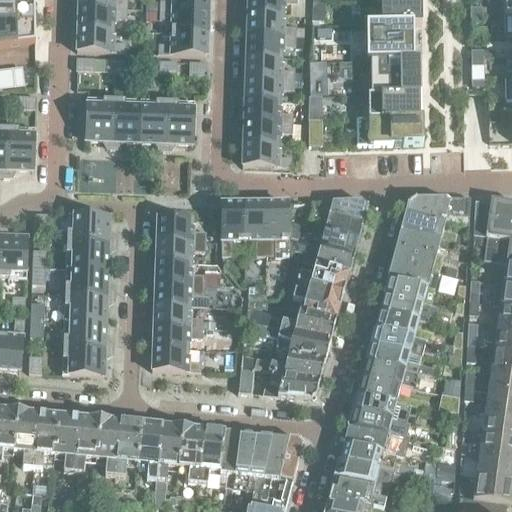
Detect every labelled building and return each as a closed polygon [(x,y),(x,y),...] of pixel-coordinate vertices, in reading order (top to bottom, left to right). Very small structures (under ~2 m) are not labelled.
[(78,0),(78,12),(127,14),(127,12),(140,13),(141,5),(127,4),(116,3),(116,0),(78,0)] [(208,0),(171,0),(171,5),(160,5),(159,12),(159,15),(208,17),(208,0)] [(296,0),(247,0),(247,18),(285,19),(285,8),(296,9),(296,0)] [(511,0),(485,0),(486,61),(460,61),(461,148),(511,147),(511,0)] [(159,12),(160,5),(147,4),(146,12),(159,12)] [(0,26),(35,26),(34,5),(0,5),(0,26)] [(421,30),(421,10),(421,5),(381,5),(381,29),(413,29),(413,30),(421,30)] [(324,25),(325,6),(312,6),(311,25),(324,25)] [(78,12),(77,34),(114,35),(114,30),(115,30),(115,24),(127,24),(127,14),(78,12)] [(208,17),(159,15),(159,25),(171,26),(170,31),(171,31),(171,36),(208,38),(208,17)] [(247,18),(246,40),(295,42),(296,31),(284,31),(285,19),(247,18)] [(0,50),(35,46),(35,26),(0,26),(0,50)] [(371,65),(413,64),(413,30),(413,29),(381,29),(366,30),(366,65),(371,65)] [(317,32),(317,42),(331,42),(331,32),(317,32)] [(114,35),(77,34),(76,56),(125,58),(126,47),(114,47),(115,40),(114,40),(114,35)] [(208,38),(171,36),(171,42),(170,42),(170,49),(158,48),(158,59),(207,61),(208,38)] [(295,42),(246,40),(246,62),(283,63),(284,51),(295,52),(295,42)] [(483,61),(483,54),(471,54),(471,62),(483,61)] [(85,75),(85,62),(76,62),(76,75),(85,75)] [(93,75),(94,63),(85,62),(85,75),(93,75)] [(283,63),(246,62),(245,83),(294,85),(294,75),(283,75),(283,63)] [(106,76),(106,64),(106,63),(94,63),(93,75),(106,76)] [(115,76),(115,63),(106,63),(106,64),(106,76),(115,76)] [(123,77),(124,64),(124,63),(115,63),(115,76),(123,77)] [(420,99),(420,64),(413,64),(371,65),(371,99),(371,100),(420,99)] [(167,78),(168,65),(159,65),(159,78),(167,78)] [(176,79),(177,66),(177,65),(168,65),(167,78),(176,79)] [(197,79),(198,66),(189,66),(189,79),(197,79)] [(207,67),(198,66),(197,79),(206,79),(207,67)] [(309,68),(310,99),(326,98),(325,68),(309,68)] [(23,71),(0,73),(0,93),(26,91),(23,71)] [(245,83),(244,105),(282,107),(282,95),(293,95),(294,85),(245,83)] [(420,122),(420,99),(371,100),(371,99),(368,99),(368,123),(420,122)] [(26,113),(27,100),(18,100),(18,113),(26,113)] [(35,101),(27,100),(26,113),(35,114),(35,101)] [(139,147),(140,105),(86,103),(85,145),(109,146),(109,154),(115,154),(115,146),(139,147)] [(192,149),(194,107),(140,105),(139,147),(161,147),(161,155),(168,156),(169,148),(192,149)] [(282,107),(244,105),(243,127),(292,129),(293,118),(281,118),(282,107)] [(309,108),(308,123),(320,123),(321,108),(309,108)] [(368,123),(356,123),(356,149),(390,149),(391,148),(392,147),(393,147),(393,149),(400,149),(400,147),(401,147),(402,148),(403,149),(422,148),(422,122),(420,122),(368,123)] [(322,124),(308,125),(308,151),(323,151),(322,124)] [(292,129),(243,127),(243,149),(280,150),(281,138),(292,138),(292,129)] [(300,150),(300,129),(292,129),(292,138),(292,150),(299,150),(300,150)] [(33,175),(34,133),(0,132),(0,173),(2,174),(2,182),(9,182),(9,177),(9,174),(33,175)] [(280,150),(243,149),(242,171),(291,172),(291,162),(280,161),(280,150)] [(409,208),(406,220),(445,225),(455,228),(468,228),(470,202),(414,205),(409,208)] [(473,240),(474,240),(487,241),(483,265),(504,268),(506,268),(511,268),(511,206),(490,204),(490,208),(475,206),(473,240)] [(316,215),(362,227),(367,210),(362,205),(288,208),(289,217),(311,216),(316,216),(316,215)] [(288,239),(288,227),(289,217),(288,208),(286,209),(265,209),(266,261),(287,261),(288,253),(288,245),(288,239)] [(243,245),(243,209),(220,209),(220,246),(221,261),(232,261),(231,246),(243,245)] [(265,209),(243,209),(243,245),(255,245),(256,261),(266,261),(265,209)] [(316,216),(311,216),(308,224),(318,227),(319,225),(326,227),(324,235),(357,244),(362,227),(316,215),(316,216)] [(47,227),(47,219),(34,218),(34,227),(47,227)] [(117,251),(117,245),(109,244),(109,237),(109,221),(73,219),(72,219),(68,219),(66,272),(108,274),(108,258),(108,251),(117,251)] [(443,234),(445,225),(406,220),(401,237),(440,242),(453,246),(454,246),(456,238),(443,234)] [(193,236),(194,225),(194,223),(157,222),(156,244),(205,246),(206,236),(193,236)] [(46,236),(47,227),(34,227),(34,235),(46,236)] [(0,282),(25,283),(27,242),(11,241),(3,241),(3,233),(0,232),(0,282)] [(309,241),(307,249),(353,261),(357,244),(324,235),(321,244),(309,241)] [(456,257),(459,248),(454,246),(453,246),(440,242),(401,237),(397,253),(436,259),(439,251),(456,257)] [(288,239),(288,245),(296,247),(298,241),(288,239)] [(485,250),(486,242),(475,241),(474,249),(485,250)] [(205,246),(156,244),(156,266),(193,267),(193,256),(205,257),(205,254),(205,247),(205,246)] [(304,257),(307,249),(296,247),(288,245),(288,253),(304,257)] [(353,261),(307,249),(304,257),(317,261),(315,270),(348,279),(353,261)] [(442,260),(436,259),(397,253),(392,270),(431,275),(438,277),(442,260)] [(46,255),(33,254),(33,263),(46,263),(46,255)] [(45,272),(46,263),(33,263),(32,272),(45,272)] [(193,267),(156,266),(155,288),(204,290),(204,279),(193,279),(193,267)] [(511,290),(511,268),(506,268),(504,268),(501,289),(511,290)] [(348,279),(315,270),(312,279),(299,276),(297,286),(305,288),(304,291),(342,302),(348,279)] [(392,270),(388,286),(427,292),(434,294),(438,277),(431,275),(392,270)] [(45,281),(45,272),(32,272),(32,280),(45,281)] [(115,303),(115,298),(107,297),(107,290),(108,274),(66,272),(64,326),(106,327),(106,312),(107,304),(110,304),(110,303),(115,303)] [(457,275),(447,272),(445,280),(456,282),(457,275)] [(292,279),(286,278),(284,285),(290,287),(292,279)] [(204,279),(204,290),(223,290),(223,280),(204,279)] [(45,289),(45,281),(32,280),(32,289),(45,289)] [(388,286),(383,302),(422,308),(432,310),(434,294),(427,292),(388,286)] [(155,288),(154,310),(192,311),(192,300),(204,300),(204,290),(155,288)] [(464,302),(465,290),(458,289),(456,300),(464,302)] [(511,290),(501,289),(498,310),(511,312),(511,290)] [(204,290),(204,299),(215,300),(215,290),(204,290)] [(342,302),(304,291),(303,295),(295,293),(292,303),(305,306),(302,315),(302,316),(336,325),(342,302)] [(470,294),(469,307),(478,308),(479,295),(470,294)] [(422,308),(383,302),(379,319),(418,324),(419,325),(421,317),(433,320),(433,321),(445,325),(448,315),(432,310),(422,308)] [(464,307),(457,305),(455,318),(463,319),(464,307)] [(44,308),(31,307),(31,316),(44,316),(44,308)] [(478,308),(469,307),(468,320),(478,320),(478,308)] [(154,310),(154,332),(203,333),(203,323),(191,323),(192,311),(154,310)] [(511,312),(498,310),(496,332),(511,334),(511,312)] [(247,312),(246,325),(280,333),(294,337),(330,346),(336,325),(302,316),(302,315),(300,315),(299,317),(296,328),(285,325),(271,321),(272,319),(247,312)] [(296,328),(299,317),(288,314),(285,325),(296,328)] [(44,325),(44,316),(31,316),(31,325),(44,325)] [(416,332),(419,325),(379,319),(374,335),(413,341),(425,344),(432,346),(434,337),(416,332)] [(1,337),(0,350),(0,374),(20,377),(24,324),(14,323),(13,338),(1,337)] [(43,334),(44,325),(31,325),(30,333),(43,334)] [(280,333),(246,325),(245,334),(266,339),(287,345),(284,358),(288,358),(325,366),(330,346),(294,337),(280,333)] [(104,364),(105,357),(113,357),(113,351),(105,350),(105,343),(106,327),(64,326),(62,379),(69,380),(104,381),(104,374),(104,364)] [(154,332),(153,354),(190,355),(191,343),(202,344),(203,333),(154,332)] [(511,334),(496,332),(493,353),(511,355),(511,334)] [(43,342),(43,334),(30,333),(30,342),(43,342)] [(409,358),(421,361),(425,344),(413,341),(374,335),(370,352),(409,358)] [(467,351),(476,351),(477,338),(468,337),(467,351)] [(475,367),(476,351),(467,351),(466,366),(475,367)] [(409,358),(370,352),(365,368),(404,374),(422,378),(436,381),(438,374),(419,369),(407,366),(409,358)] [(460,365),(461,353),(453,352),(451,362),(460,365)] [(511,355),(493,353),(490,375),(511,377),(511,355)] [(190,355),(153,354),(152,375),(201,377),(201,367),(190,366),(190,355)] [(319,386),(325,366),(288,358),(284,358),(281,369),(271,366),(256,363),(243,360),(241,373),(254,374),(268,376),(268,377),(272,378),(319,386)] [(42,361),(29,361),(29,369),(42,370),(42,361)] [(417,394),(422,378),(404,374),(365,368),(361,384),(400,390),(411,393),(417,394)] [(41,378),(42,370),(29,369),(29,378),(41,378)] [(251,399),(254,374),(241,373),(238,398),(250,399),(251,399)] [(511,399),(511,377),(490,375),(487,396),(511,399)] [(319,386),(272,378),(269,389),(265,388),(262,400),(310,406),(315,402),(319,386)] [(464,394),(474,394),(475,379),(465,378),(464,394)] [(400,390),(361,384),(356,401),(395,407),(409,410),(421,412),(428,414),(429,407),(409,401),(411,393),(400,390)] [(473,406),(474,394),(464,394),(464,405),(473,406)] [(511,421),(511,399),(487,396),(484,417),(511,421)] [(418,422),(421,412),(409,410),(395,407),(356,401),(352,417),(391,423),(392,423),(394,415),(418,422)] [(459,407),(458,407),(449,406),(448,417),(458,418),(459,407)] [(0,414),(0,469),(1,470),(3,456),(13,457),(17,417),(0,414)] [(37,419),(17,417),(13,457),(24,458),(22,472),(32,473),(37,419)] [(390,430),(392,423),(391,423),(352,417),(347,434),(386,439),(400,443),(402,443),(409,444),(412,435),(390,430)] [(511,443),(511,421),(484,417),(481,439),(511,443)] [(458,427),(458,418),(448,418),(448,427),(458,427)] [(58,421),(37,419),(32,473),(42,474),(43,468),(53,469),(54,465),(58,421)] [(73,477),(79,423),(58,421),(54,465),(64,466),(63,476),(73,477)] [(95,470),(99,425),(79,423),(73,477),(83,478),(84,469),(95,470)] [(115,481),(120,427),(99,425),(95,470),(106,471),(105,481),(115,481)] [(120,427),(115,481),(125,482),(126,472),(136,473),(141,429),(120,427)] [(156,486),(161,431),(141,429),(136,473),(147,475),(146,485),(155,486),(156,486)] [(182,433),(161,431),(156,486),(155,486),(154,499),(154,502),(155,503),(155,510),(164,509),(175,509),(176,501),(170,501),(169,503),(165,503),(167,487),(168,477),(178,478),(182,433)] [(185,433),(182,433),(178,478),(188,479),(187,488),(197,490),(197,489),(202,434),(185,433)] [(220,478),(224,436),(202,434),(197,489),(208,490),(208,489),(219,490),(220,478)] [(407,454),(409,444),(402,443),(400,443),(386,439),(347,434),(343,450),(382,456),(396,460),(398,451),(407,454)] [(456,453),(456,436),(447,435),(445,451),(456,453)] [(230,510),(231,499),(239,438),(224,436),(220,478),(219,490),(225,491),(223,509),(230,510)] [(231,499),(230,510),(239,511),(240,496),(246,497),(255,439),(239,438),(231,499)] [(272,441),(255,439),(246,497),(253,497),(252,502),(259,503),(264,481),(272,441)] [(511,464),(511,443),(481,439),(478,460),(511,464)] [(278,484),(288,442),(272,441),(264,481),(259,503),(257,511),(271,511),(273,504),(274,502),(268,501),(271,483),(278,484)] [(300,444),(288,442),(278,484),(285,486),(280,503),(288,505),(303,448),(300,444)] [(394,468),(396,460),(382,456),(343,450),(339,467),(378,473),(401,478),(404,479),(412,479),(413,472),(394,468)] [(511,486),(511,464),(478,460),(475,482),(511,486)] [(399,487),(401,478),(378,473),(339,467),(334,483),(374,490),(377,481),(399,487)] [(437,467),(435,483),(454,485),(456,469),(455,469),(437,467)] [(511,509),(511,499),(511,486),(475,482),(472,503),(476,504),(487,505),(498,507),(507,509),(511,509)] [(375,511),(386,511),(391,493),(374,490),(334,483),(328,504),(368,510),(373,511),(375,511)] [(452,492),(432,488),(429,501),(449,505),(452,492)] [(154,502),(154,499),(146,501),(147,511),(155,510),(155,503),(154,502)] [(39,511),(41,501),(32,500),(31,510),(39,511)] [(181,508),(187,508),(198,510),(198,503),(182,501),(181,508)] [(466,511),(467,502),(459,501),(457,511),(466,511)] [(249,511),(257,511),(259,503),(252,502),(251,502),(249,511)] [(467,502),(466,511),(474,511),(476,504),(472,503),(467,502)]
